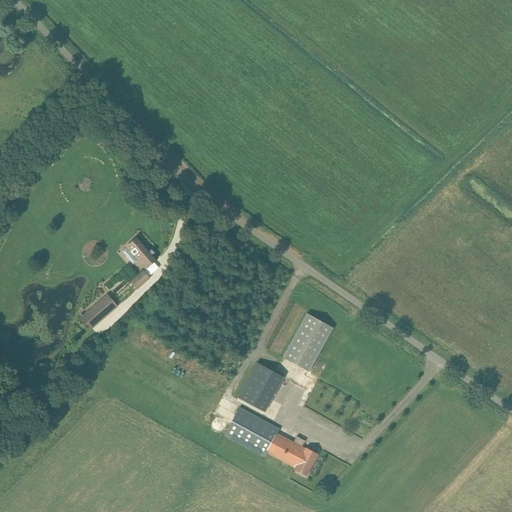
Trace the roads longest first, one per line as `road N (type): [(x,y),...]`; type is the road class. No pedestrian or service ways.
road 1 (unclassified): [(511,408),(215,200),(12,0)]
road 2 (track): [(178,511),(235,388),(305,266)]
